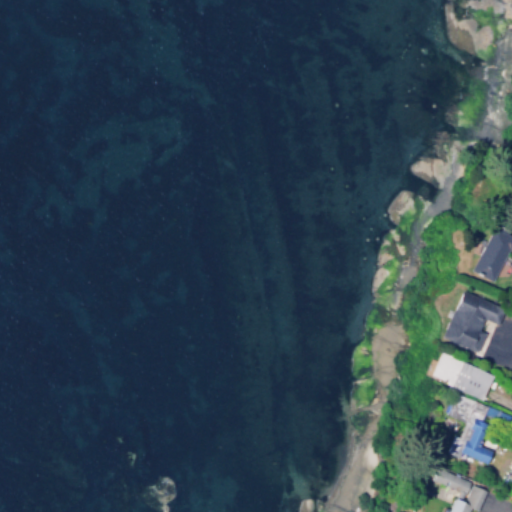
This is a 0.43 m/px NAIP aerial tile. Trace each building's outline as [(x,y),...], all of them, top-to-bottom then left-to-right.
[(467,270),(489,280),(503,249),(511,253),(511,231),(508,230),(506,235),(487,226),(467,270)] [(474,351),(481,332),(476,330),(480,318),(495,323),(501,307),(455,290),(437,337),(474,351)] [(489,374),(434,351),(423,376),(478,399),(489,374)] [(483,462),(487,449),(476,445),(484,422),(462,415),(454,435),(448,433),(441,452),(453,457),(455,453),(483,462)] [(465,511),(467,507),(475,510),(483,487),(432,468),(428,479),(446,486),(443,493),(451,496),(444,511),(465,511)]
